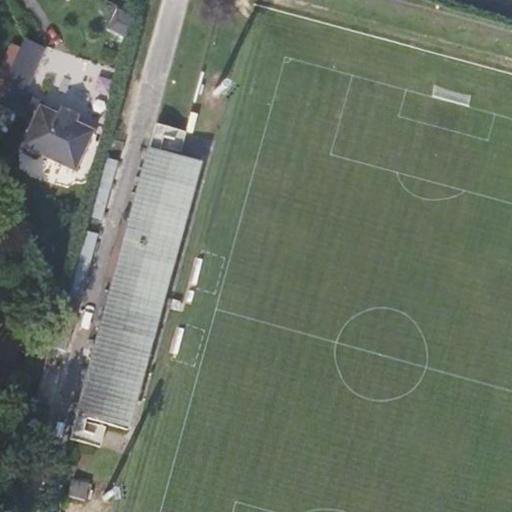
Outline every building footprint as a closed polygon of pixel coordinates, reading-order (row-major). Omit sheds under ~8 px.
[(25,95),(47,49),(25,39),(21,47),(0,92),(0,105),(17,114),(25,95)] [(0,92),(21,47),(12,43),(0,69),(0,92)] [(42,103),(25,95),(17,114),(35,122),(40,109),(39,108),(42,103)] [(95,133),(77,124),(79,120),(63,113),(61,117),(41,108),(40,109),(35,122),(23,147),(25,149),(28,155),(39,160),(44,156),(77,172),(95,133)] [(80,117),(64,110),(63,113),(79,120),(80,117)] [(196,164),(156,153),(145,150),(74,413),(126,426),(196,164)]
